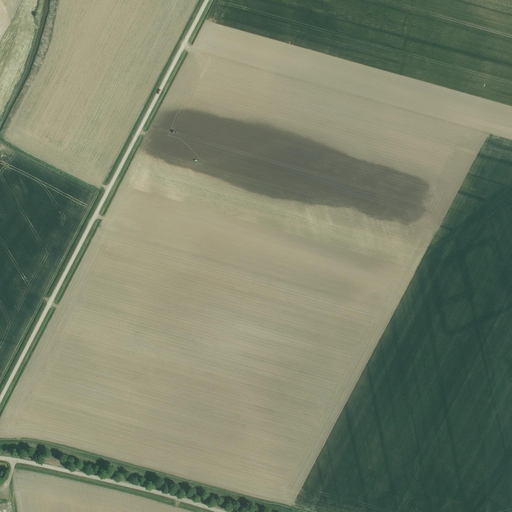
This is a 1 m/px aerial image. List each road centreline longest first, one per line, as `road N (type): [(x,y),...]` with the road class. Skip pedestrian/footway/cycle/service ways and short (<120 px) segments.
road 1 (unclassified): [(0,396),(207,0)]
road 2 (track): [(288,511),(34,445),(0,444)]
road 3 (unclassified): [(214,511),(0,459)]
